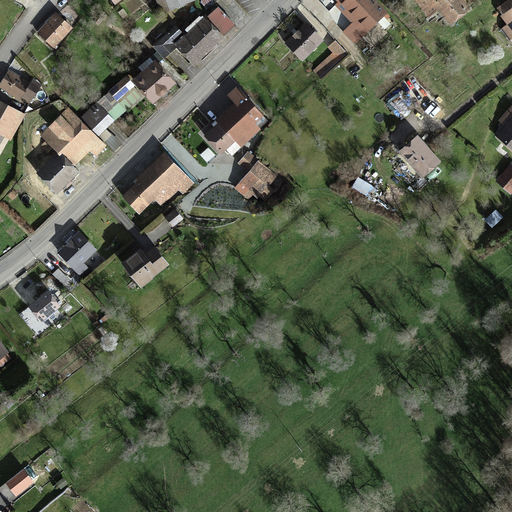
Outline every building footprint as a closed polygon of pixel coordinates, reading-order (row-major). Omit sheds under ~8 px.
[(217,0),(205,0),(201,3),(206,9),(217,0)] [(354,23),(357,21),(339,1),(337,0),(332,0),(334,1),(348,17),(354,23)] [(357,21),(376,4),(372,0),(339,0),(339,1),(357,21)] [(440,9),(439,8),(433,0),(416,0),(429,17),(440,9)] [(469,10),(461,0),(450,0),(439,8),(440,9),(444,14),(440,16),(443,19),(446,17),(451,23),(469,10)] [(511,0),(509,0),(498,8),(504,15),(511,9),(511,0)] [(386,14),(376,4),(357,21),(354,23),(345,32),(355,43),(386,14)] [(192,32),(209,50),(217,43),(236,26),(218,7),(208,17),(206,14),(202,18),(200,17),(186,30),(190,34),(192,32)] [(71,29),(57,14),(47,24),(38,32),(54,49),(57,46),(55,45),(71,29)] [(102,20),(98,16),(94,21),(97,24),(102,20)] [(303,60),(323,41),(306,24),(297,33),(287,43),(303,60)] [(511,37),(511,26),(510,24),(502,29),(510,39),(511,37)] [(175,27),(165,36),(172,43),(181,34),(175,27)] [(194,65),(209,50),(192,32),(190,34),(177,46),(194,65)] [(153,46),(164,57),(175,47),(172,43),(165,36),(153,46)] [(341,59),(347,54),(336,41),(330,46),(336,52),(341,59)] [(320,78),(341,59),(336,52),(314,71),(320,78)] [(164,92),(174,83),(157,64),(136,83),(153,102),(164,92)] [(0,84),(0,87),(10,93),(13,95),(20,100),(23,95),(31,101),(41,85),(30,79),(28,83),(8,71),(3,79),(0,84)] [(117,99),(128,90),(121,82),(110,92),(117,99)] [(230,96),(239,106),(254,123),(263,115),(238,89),(230,96)] [(0,110),(18,120),(22,113),(0,100),(0,110)] [(81,117),(94,132),(108,118),(95,104),(81,117)] [(254,123),(239,106),(235,109),(219,123),(235,141),(244,132),(250,138),(259,130),(254,123)] [(49,143),(76,116),(69,109),(41,136),(45,139),(49,143)] [(511,109),(503,119),(503,123),(507,126),(499,136),(511,148),(511,109)] [(9,138),(18,120),(0,110),(0,133),(2,135),(9,138)] [(85,144),(95,135),(76,116),(49,143),(53,147),(59,154),(60,153),(68,162),(85,144)] [(235,141),(219,123),(214,128),(205,136),(221,153),(226,148),(235,141)] [(244,132),(235,141),(241,147),(250,138),(244,132)] [(115,150),(121,144),(111,134),(105,141),(115,150)] [(105,146),(95,135),(85,144),(96,155),(105,146)] [(416,136),(400,152),(421,174),(435,161),(423,148),(425,146),(422,143),(416,136)] [(53,147),(49,143),(45,139),(40,144),(48,152),(53,147)] [(235,141),(226,148),(232,155),(241,147),(235,141)] [(435,161),(421,174),(423,176),(439,161),(425,146),(423,148),(435,161)] [(250,170),(258,161),(248,152),(240,161),(250,170)] [(77,171),(68,162),(60,153),(59,154),(39,174),(56,192),(66,182),(77,171)] [(177,188),(188,179),(167,156),(140,182),(152,194),(155,198),(159,203),(177,188)] [(275,176),(258,161),(250,170),(250,171),(267,185),(275,176)] [(511,192),(511,166),(511,167),(498,182),(511,193),(511,192)] [(258,195),(267,185),(250,171),(242,180),(258,195)] [(193,185),(188,179),(177,188),(182,194),(193,185)] [(152,194),(140,182),(132,190),(124,197),(136,209),(152,194)] [(139,212),(155,198),(152,194),(136,209),(139,212)] [(171,228),(181,221),(174,212),(164,219),(171,228)] [(60,252),(75,269),(83,262),(92,253),(94,256),(97,254),(95,251),(80,233),(70,243),(60,252)] [(144,279),(145,280),(164,267),(152,251),(145,256),(142,258),(139,254),(138,253),(122,265),(136,285),(144,279)] [(83,262),(75,269),(82,277),(90,270),(83,262)] [(54,275),(63,285),(69,280),(59,270),(54,275)] [(146,283),(145,280),(144,279),(136,285),(138,288),(146,283)] [(60,306),(48,292),(37,302),(30,308),(41,322),(60,306)] [(23,470),(8,483),(14,491),(24,484),(27,487),(33,482),(23,470)] [(27,487),(24,484),(14,491),(17,494),(27,487)]
